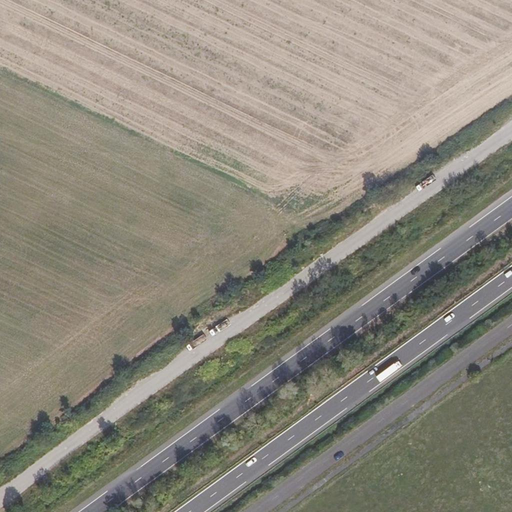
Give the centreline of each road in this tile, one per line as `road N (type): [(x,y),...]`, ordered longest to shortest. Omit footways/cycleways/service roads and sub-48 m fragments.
road 1 (trunk): [(511,206),(94,511)]
road 2 (trunk): [(189,511),(511,276)]
road 3 (unclassified): [(255,511),(511,321)]
